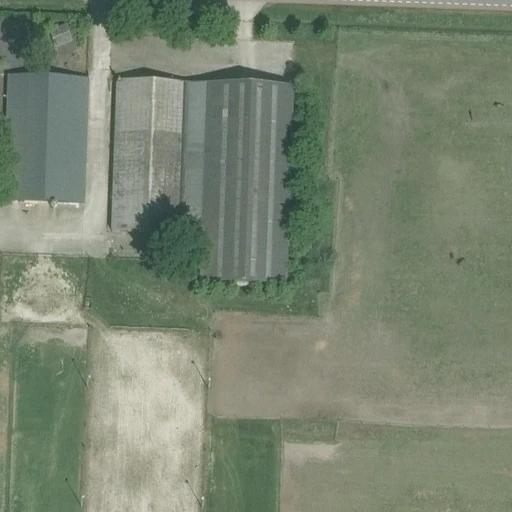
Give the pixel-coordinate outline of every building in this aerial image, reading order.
[(39,52),(35,16),(0,20),(4,56),(39,52)] [(48,32),(55,49),(71,43),(64,26),(48,32)] [(8,77),(3,201),(84,205),(89,80),(8,77)] [(118,81),(112,232),(182,234),(187,84),(118,81)] [(285,289),(293,88),(208,85),(200,286),(285,289)]
